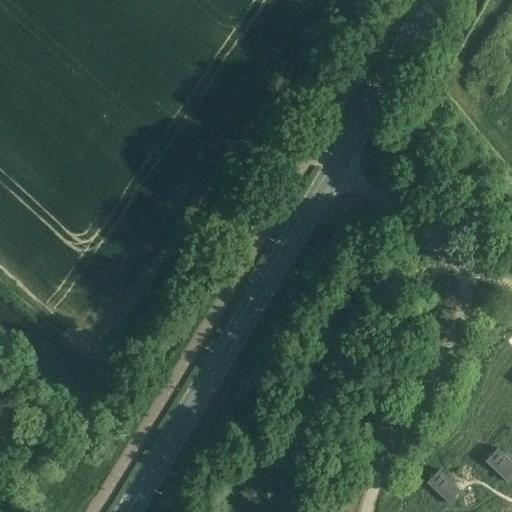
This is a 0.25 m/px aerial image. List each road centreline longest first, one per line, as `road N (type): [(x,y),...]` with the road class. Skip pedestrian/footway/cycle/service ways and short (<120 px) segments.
road 1 (tertiary): [(128,511),(334,167)]
road 2 (tertiary): [(334,167),(432,0)]
road 3 (unclassified): [(466,292),(465,263),(334,167)]
